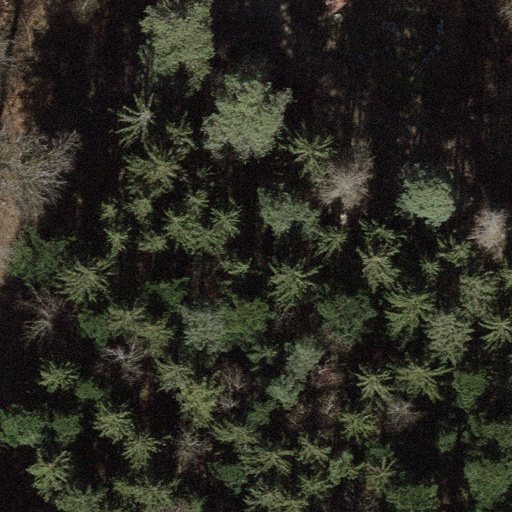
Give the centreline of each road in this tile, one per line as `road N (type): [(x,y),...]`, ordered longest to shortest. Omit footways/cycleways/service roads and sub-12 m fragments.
road 1 (track): [(0,369),(9,319),(70,147),(196,0)]
road 2 (track): [(511,221),(294,0)]
